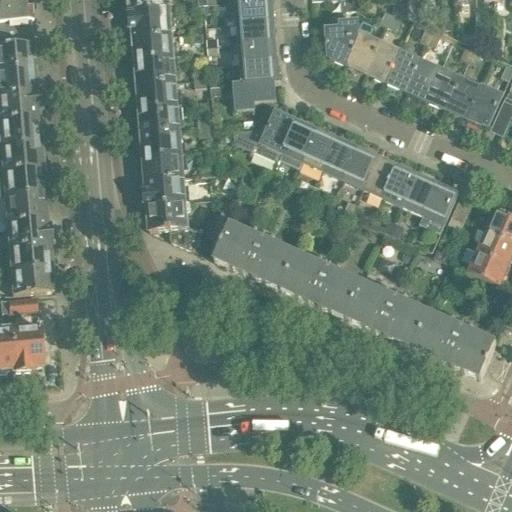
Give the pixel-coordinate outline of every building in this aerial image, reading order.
[(179,0),(127,0),(128,15),(130,15),(164,12),(163,1),(180,0),(179,0)] [(197,0),(198,9),(204,9),(207,9),(207,3),(206,0),(197,0)] [(0,50),(32,47),(31,46),(30,23),(33,23),(31,3),(0,6),(0,50)] [(236,17),(237,31),(274,27),(272,6),(240,7),(235,7),(235,8),(227,8),(228,17),(236,17)] [(207,9),(204,9),(205,18),(218,16),(217,8),(207,9)] [(380,28),(387,31),(393,19),(385,15),(380,28)] [(133,34),(134,44),(172,40),(170,16),(129,19),(130,34),(133,34)] [(393,19),(387,31),(395,35),(401,23),(393,19)] [(329,61),(347,69),(361,37),(358,35),(357,25),(341,27),(341,32),(327,33),(328,46),(326,47),(328,49),(329,61)] [(230,42),(231,51),(276,47),(274,27),(237,31),(238,41),(230,42)] [(190,30),(190,38),(202,37),(202,30),(190,30)] [(421,45),(428,48),(433,38),(425,34),(421,45)] [(202,37),(190,38),(191,46),(203,45),(202,37)] [(381,45),(374,42),(361,37),(347,69),(366,78),(381,45)] [(433,38),(428,48),(435,51),(440,41),(433,38)] [(131,51),(133,66),(174,62),(172,40),(134,44),(134,51),(131,51)] [(207,43),(207,53),(218,52),(217,42),(207,43)] [(366,78),(386,87),(400,54),(381,45),(366,78)] [(0,75),(37,72),(36,55),(32,55),(32,47),(0,50),(0,75)] [(239,56),(240,69),(277,66),(276,47),(231,51),(232,57),(239,56)] [(461,63),(468,66),(473,55),(466,52),(461,63)] [(386,87),(406,95),(420,63),(400,54),(386,87)] [(473,55),(468,66),(475,70),(480,58),(473,55)] [(137,79),(138,90),(176,87),(174,62),(133,66),(134,80),(137,79)] [(406,95),(426,104),(440,72),(420,63),(406,95)] [(235,90),(274,86),(279,86),(277,66),(240,69),(241,80),(234,81),(235,90)] [(502,81),(509,85),(511,77),(511,72),(506,70),(502,81)] [(0,75),(0,99),(36,96),(35,89),(38,89),(37,72),(0,75)] [(426,104),(447,114),(461,81),(440,72),(426,104)] [(193,77),(194,85),(206,84),(205,76),(193,77)] [(447,114),(466,122),(481,90),(461,81),(447,114)] [(206,84),(194,85),(195,92),(207,91),(206,84)] [(274,86),(235,90),(237,115),(255,114),(255,107),(276,105),(274,86)] [(135,100),(137,114),(178,111),(176,87),(138,90),(139,99),(135,100)] [(211,91),(211,99),(222,98),(221,90),(211,91)] [(481,90),(466,122),(481,129),(482,128),(488,131),(502,100),(481,90)] [(0,99),(0,124),(38,121),(37,114),(40,113),(39,96),(36,96),(0,99)] [(511,103),(506,101),(491,134),(502,139),(511,116),(511,103)] [(141,128),(142,139),(180,136),(178,111),(137,114),(138,129),(141,128)] [(278,167),(282,158),(297,126),(276,116),(269,133),(234,137),(234,147),(278,167)] [(0,124),(0,150),(43,147),(42,128),(38,129),(38,121),(0,124)] [(198,126),(198,134),(210,133),(209,125),(198,126)] [(282,158),(302,166),(316,134),(297,126),(282,158)] [(210,133),(198,134),(199,142),(211,141),(210,133)] [(302,166),(323,176),(338,144),(316,134),(302,166)] [(140,148),(141,163),(182,159),(180,136),(142,139),(143,148),(140,148)] [(323,176),(343,184),(357,152),(338,144),(323,176)] [(0,150),(0,157),(2,175),(42,172),(41,165),(45,164),(43,147),(0,150)] [(343,184),(363,193),(377,162),(357,152),(343,184)] [(145,176),(146,186),(184,183),(182,159),(141,163),(142,176),(145,176)] [(363,193),(383,202),(397,171),(377,162),(363,193)] [(383,202),(402,211),(417,179),(397,171),(383,202)] [(2,175),(4,201),(47,197),(46,179),(43,179),(42,172),(2,175)] [(202,181),(205,181),(214,180),(213,172),(201,173),(202,181)] [(402,211),(423,220),(437,188),(417,179),(402,211)] [(145,210),(148,210),(186,207),(184,183),(146,186),(147,195),(143,195),(145,210)] [(263,200),(269,188),(263,186),(256,201),(263,200)] [(277,192),(269,188),(263,200),(274,200),(277,192)] [(304,199),(311,202),(315,191),(309,188),(304,199)] [(437,188),(423,220),(444,230),(458,198),(437,188)] [(315,191),(311,202),(318,205),(323,194),(315,191)] [(4,201),(6,226),(46,222),(46,216),(49,215),(47,197),(4,201)] [(453,220),(464,225),(474,203),(463,198),(453,220)] [(211,242),(221,247),(231,228),(242,203),(228,204),(211,242)] [(344,217),(351,220),(356,209),(349,206),(344,217)] [(186,207),(148,210),(150,236),(170,235),(171,245),(193,255),(201,237),(188,231),(186,207)] [(356,209),(351,220),(358,223),(363,212),(356,209)] [(511,221),(497,215),(487,236),(511,246),(511,221)] [(464,225),(453,220),(450,228),(460,232),(464,225)] [(8,251),(48,248),(52,248),(50,230),(47,230),(46,222),(6,226),(8,251)] [(384,234),(391,238),(396,227),(389,224),(384,234)] [(396,227),(391,238),(398,241),(403,230),(396,227)] [(214,265),(248,280),(264,243),(231,228),(221,247),(214,265)] [(482,247),(479,256),(510,269),(511,264),(511,246),(487,236),(479,232),(475,240),(476,244),(482,247)] [(430,242),(425,253),(432,256),(437,245),(430,242)] [(248,280),(281,294),(298,258),(264,243),(248,280)] [(8,251),(10,275),(53,271),(52,255),(49,255),(48,248),(8,251)] [(510,269),(479,256),(468,251),(462,263),(473,267),(469,277),(500,291),(510,269)] [(438,254),(434,261),(446,266),(449,259),(438,254)] [(281,294),(314,309),(331,273),(298,258),(281,294)] [(53,271),(10,275),(12,299),(52,296),(52,289),(55,288),(53,271)] [(314,309),(347,324),(364,288),(331,273),(314,309)] [(347,324),(381,339),(398,303),(364,288),(347,324)] [(36,303),(9,304),(9,316),(37,314),(36,303)] [(381,339),(413,353),(430,317),(398,303),(381,339)] [(9,316),(9,304),(0,304),(1,317),(9,316)] [(413,353),(447,368),(464,332),(430,317),(413,353)] [(38,329),(10,332),(13,372),(14,376),(31,374),(31,371),(42,370),(40,353),(43,352),(43,346),(40,346),(38,329)] [(10,332),(0,332),(0,376),(5,376),(5,373),(13,372),(10,332)] [(464,332),(447,368),(481,383),(497,347),(464,332)]
